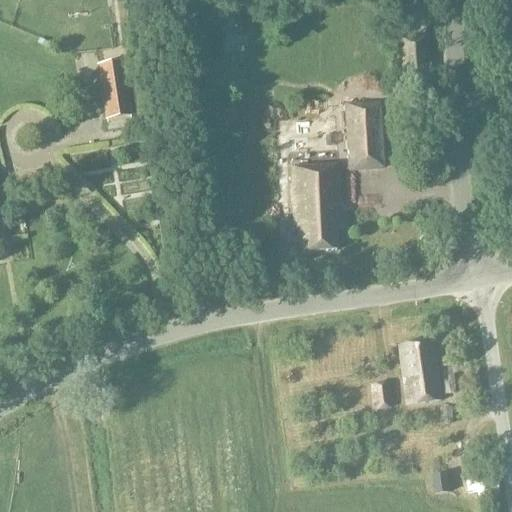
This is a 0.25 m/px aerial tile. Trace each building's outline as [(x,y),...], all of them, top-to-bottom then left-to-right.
[(234,20),(230,39),(252,44),(256,25),(234,20)] [(401,40),(403,84),(428,82),(425,38),(401,40)] [(131,118),(127,96),(122,63),(95,67),(104,123),(131,118)] [(6,112),(21,130),(34,119),(19,101),(6,112)] [(408,103),(400,108),(405,115),(412,110),(408,103)] [(383,169),(379,106),(346,108),(350,171),(383,169)] [(301,253),(336,251),(335,233),(342,230),(338,168),(293,170),(295,232),(300,231),(301,253)] [(399,347),(407,406),(440,402),(432,343),(399,347)] [(440,361),(441,369),(451,367),(450,359),(440,361)] [(372,387),(374,410),(390,408),(388,385),(372,387)] [(446,477),(433,479),(435,496),(449,494),(446,477)]
